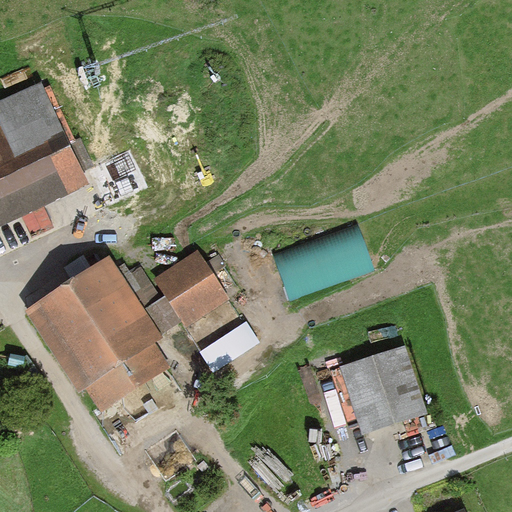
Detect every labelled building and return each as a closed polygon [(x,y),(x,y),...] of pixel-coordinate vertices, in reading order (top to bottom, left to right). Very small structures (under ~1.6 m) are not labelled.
[(0,229),(87,190),(40,87),(0,105),(0,229)] [(358,224),(274,255),(292,301),(377,271),(358,224)] [(187,331),(226,305),(198,254),(156,283),(187,331)] [(108,263),(24,316),(77,400),(87,394),(105,416),(171,371),(156,347),(163,340),(108,263)] [(406,351),(341,370),(363,438),(427,416),(406,351)]
